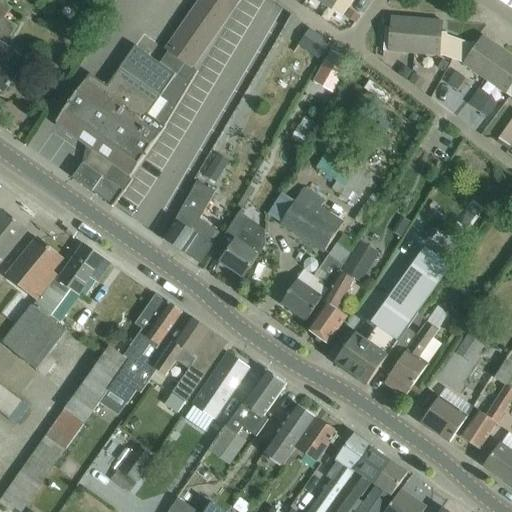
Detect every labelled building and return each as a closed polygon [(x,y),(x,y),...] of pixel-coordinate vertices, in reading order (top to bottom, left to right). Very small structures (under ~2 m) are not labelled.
[(4,46),(17,27),(5,19),(12,7),(1,0),(0,0),(0,91),(4,92),(25,61),(4,46)] [(94,149),(73,179),(115,208),(132,181),(129,178),(131,176),(163,128),(198,72),(193,69),(241,0),(200,0),(166,50),(172,55),(164,66),(136,47),(108,87),(90,75),(56,123),(94,149)] [(316,0),(343,18),(355,0),(316,0)] [(351,8),(346,16),(357,23),(362,16),(351,8)] [(415,54),(418,20),(393,18),(392,29),(386,29),(384,52),(415,54)] [(418,20),(415,54),(445,57),(452,59),(459,40),(447,37),(448,34),(442,33),(443,22),(418,20)] [(459,40),(452,59),(462,63),(485,80),(505,51),(484,37),(478,45),(473,42),(471,44),(459,40)] [(511,55),(505,51),(485,80),(511,97),(511,94),(511,55)] [(511,143),(511,118),(500,135),(511,143)] [(358,161),(365,166),(382,139),(375,134),(358,161)] [(337,182),(332,190),(355,205),(374,175),(330,147),(316,169),(337,182)] [(218,155),(205,177),(216,184),(230,162),(218,155)] [(176,222),(177,223),(166,240),(200,263),(213,245),(212,245),(220,234),(201,220),(216,193),(198,183),(176,222)] [(363,205),(365,206),(355,222),(364,227),(374,212),(372,211),(385,190),(376,184),(363,205)] [(282,222),(325,251),(344,223),(321,208),(325,202),(304,189),(282,222)] [(0,262),(26,231),(3,212),(0,215),(0,262)] [(240,214),(218,245),(227,252),(220,261),(244,278),(259,256),(266,246),(266,231),(240,214)] [(297,280),(281,304),(306,321),(334,280),(358,245),(343,235),(319,270),(325,274),(320,281),(312,276),(305,286),(297,280)] [(38,240),(8,275),(37,301),(33,306),(37,309),(43,301),(42,299),(58,278),(52,273),(63,260),(50,248),(49,249),(38,240)] [(360,242),(341,273),(354,281),(360,284),(379,254),(360,242)] [(43,301),(37,309),(48,318),(71,288),(78,294),(91,277),(98,282),(110,265),(85,247),(61,280),(58,278),(42,299),(43,301)] [(425,248),(372,322),(379,327),(399,341),(407,329),(412,323),(418,315),(452,266),(425,248)] [(325,305),(309,328),(317,334),(317,337),(324,341),(326,340),(329,341),(346,316),(337,310),(354,281),(341,273),(323,303),(325,305)] [(128,361),(107,392),(126,405),(135,392),(140,395),(150,380),(156,372),(154,371),(157,366),(148,360),(156,350),(156,351),(182,314),(156,295),(156,296),(135,325),(142,330),(123,357),(128,361)] [(33,306),(3,344),(37,370),(67,332),(48,318),(37,309),(33,306)] [(399,341),(381,368),(391,375),(390,376),(395,379),(390,387),(405,398),(410,391),(411,391),(429,364),(420,358),(450,315),(439,307),(432,316),(427,316),(425,320),(418,315),(412,323),(421,330),(417,336),(407,329),(399,341)] [(189,370),(173,394),(165,406),(178,415),(228,344),(191,318),(155,370),(157,371),(151,380),(159,386),(176,361),(189,370)] [(412,323),(407,329),(417,336),(421,330),(412,323)] [(356,333),(336,362),(368,385),(381,368),(399,341),(379,327),(369,342),(356,333)] [(456,355),(470,364),(486,339),(472,330),(456,355)] [(128,361),(123,357),(109,347),(58,419),(0,501),(0,511),(22,511),(84,424),(107,392),(128,361)] [(49,355),(37,372),(45,378),(58,361),(49,355)] [(228,356),(195,406),(205,413),(215,420),(249,371),(250,369),(229,355),(228,356)] [(494,379),(506,387),(511,377),(511,362),(507,359),(494,379)] [(227,428),(210,452),(220,460),(238,436),(237,435),(242,428),(255,437),(267,420),(263,417),(286,385),(286,384),(266,370),(226,427),(227,428)] [(0,411),(9,419),(22,402),(0,385),(0,411)] [(446,392),(473,413),(479,405),(452,385),(446,392)] [(511,390),(506,387),(486,416),(479,411),(460,438),(480,451),(511,401),(511,390)] [(440,397),(422,424),(449,443),(469,416),(440,397)] [(293,452),(316,419),(296,405),(263,452),(283,466),(293,452)] [(337,434),(316,419),(293,452),(301,458),(304,454),(317,462),(337,434)] [(326,511),(354,472),(371,448),(372,446),(354,434),(336,460),(343,465),(309,511),(295,511),(293,510),(292,511),(326,511)] [(485,467),(511,486),(511,451),(501,444),(485,467)] [(138,447),(112,479),(129,493),(155,460),(138,447)] [(362,477),(337,511),(347,511),(350,508),(359,496),(360,497),(371,483),(375,486),(391,462),(371,448),(354,472),(362,477)] [(380,511),(407,473),(391,462),(375,486),(377,488),(371,497),(369,496),(358,511),(380,511)] [(423,511),(426,508),(401,490),(385,511),(423,511)] [(196,511),(178,499),(174,505),(169,511),(196,511)] [(233,509),(238,511),(246,511),(251,506),(240,499),(233,509)]
